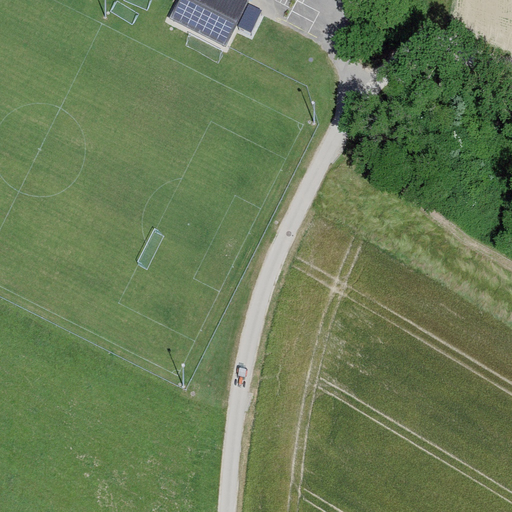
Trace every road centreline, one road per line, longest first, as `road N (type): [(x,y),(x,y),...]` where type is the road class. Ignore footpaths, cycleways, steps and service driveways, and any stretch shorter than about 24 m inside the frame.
road 1 (unclassified): [(227,511),(243,366),(264,288),(336,125),(362,94)]
road 2 (unclassified): [(362,94),(431,44),(511,66)]
